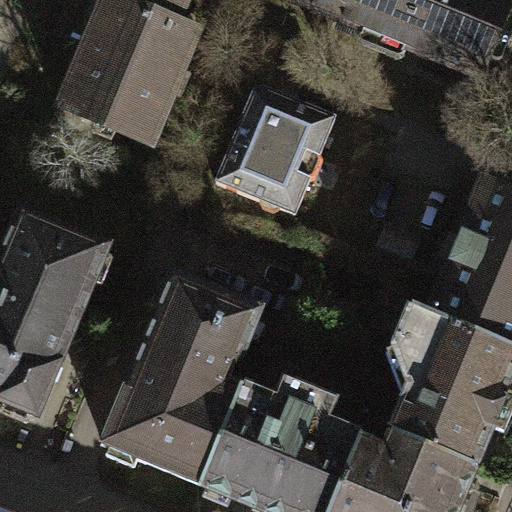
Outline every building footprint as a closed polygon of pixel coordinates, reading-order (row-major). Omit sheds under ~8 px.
[(101,0),(58,103),(149,142),(196,33),(176,25),(186,0),(101,0)] [(286,0),(287,1),(477,81),(510,0),(286,0)] [(252,90),(214,182),(293,214),(330,122),(252,90)] [(511,189),(486,179),(430,313),(511,346),(511,189)] [(0,405),(36,420),(108,248),(21,212),(0,261),(0,263),(4,265),(0,273),(0,405)] [(269,314),(172,273),(98,448),(196,489),(239,383),(269,314)] [(405,389),(390,428),(482,465),(511,387),(511,346),(430,313),(407,306),(395,347),(405,389)] [(239,383),(196,489),(253,511),(332,511),(364,435),(326,420),(333,402),(287,383),(280,399),(239,383)] [(364,435),(332,511),(462,511),(482,465),(390,428),(384,444),(364,435)]
